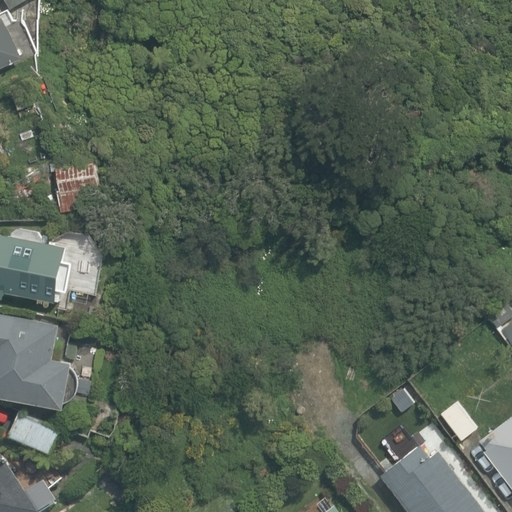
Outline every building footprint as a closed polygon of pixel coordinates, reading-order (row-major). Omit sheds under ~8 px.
[(2,0),(9,11),(28,0),(2,0)] [(0,72),(24,62),(4,19),(0,20),(0,72)] [(106,164),(56,169),(60,212),(110,207),(106,164)] [(0,299),(7,301),(8,295),(60,306),(63,292),(98,299),(105,267),(68,259),(71,246),(0,230),(0,299)] [(511,314),(495,326),(511,352),(511,314)] [(0,399),(73,412),(81,367),(58,363),(64,328),(0,317),(0,399)] [(460,397),(440,410),(461,443),(481,430),(460,397)] [(67,431),(22,413),(12,438),(56,456),(67,431)] [(511,422),(481,446),(511,486),(511,422)] [(487,511),(433,442),(386,479),(411,511),(487,511)] [(0,511),(33,511),(0,454),(0,453),(0,511)] [(353,511),(346,502),(331,511),(353,511)]
